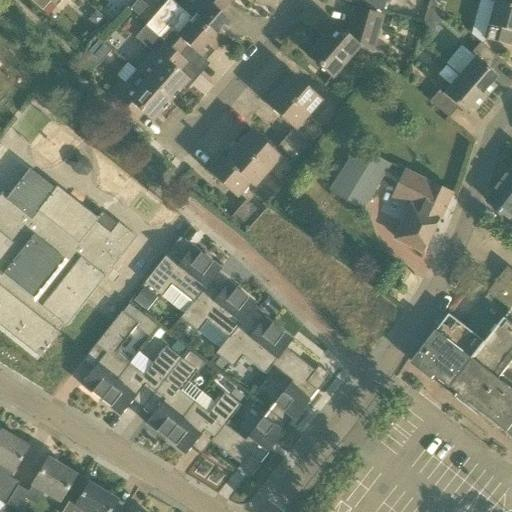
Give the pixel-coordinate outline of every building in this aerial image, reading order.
[(29,0),(42,11),(51,2),(57,7),(62,0),(29,0)] [(139,17),(148,7),(139,0),(138,0),(131,10),(139,17)] [(193,19),(170,0),(169,0),(146,26),(180,56),(189,47),(201,58),(210,47),(214,52),(221,44),(193,19)] [(231,1),(231,0),(230,0),(204,0),(208,2),(193,19),(221,44),(228,36),(223,33),(232,23),(221,13),(231,1)] [(511,0),(489,0),(494,1),(488,25),(491,26),(487,40),(510,46),(511,37),(511,6),(511,0)] [(382,16),(355,9),(347,36),(334,25),(308,56),(332,77),(358,46),(373,50),(382,16)] [(180,57),(180,56),(146,26),(136,38),(152,52),(146,59),(157,69),(147,80),(171,101),(189,80),(180,72),(188,63),(180,57)] [(459,76),(486,98),(496,86),(492,83),(497,76),(490,70),(500,59),(480,42),(471,53),(467,50),(451,68),(459,75),(459,76)] [(171,101),(147,80),(136,71),(126,83),(125,82),(109,101),(135,123),(143,114),(152,122),(171,101)] [(309,115),(322,100),(292,74),(279,89),(309,115)] [(475,111),(486,98),(459,76),(443,94),(439,90),(429,101),(449,119),(458,108),(465,114),(471,107),(475,111)] [(296,130),(309,115),(279,89),(266,104),(296,130)] [(268,173),(281,157),(251,131),(238,146),(268,173)] [(295,160),(305,147),(289,134),(279,146),(295,160)] [(360,145),(331,191),(364,211),(392,165),(360,145)] [(255,188),(268,173),(238,146),(230,155),(225,151),(219,157),(249,183),(255,188)] [(236,198),(249,183),(219,157),(207,172),(236,198)] [(117,225),(102,213),(97,218),(57,186),(55,189),(30,169),(6,200),(72,251),(34,299),(0,272),(0,260),(13,244),(0,233),(0,326),(41,358),(61,333),(57,330),(62,324),(66,326),(111,269),(136,237),(118,223),(117,225)] [(511,169),(488,201),(511,219),(511,169)] [(410,213),(397,239),(426,253),(454,193),(407,171),(394,198),(407,204),(413,207),(410,213)] [(242,226),(256,209),(246,200),(232,217),(242,226)] [(357,341),(382,306),(302,239),(279,260),(357,341)] [(193,303),(208,284),(209,285),(221,270),(192,247),(178,265),(166,256),(144,283),(184,314),(193,303)] [(499,280),(511,289),(511,269),(509,267),(499,280)] [(511,310),(511,309),(511,289),(499,280),(489,292),(511,310)] [(249,315),(256,305),(228,283),(220,293),(209,285),(208,284),(193,303),(184,314),(180,318),(198,332),(207,320),(228,338),(229,338),(248,314),(249,315)] [(101,400),(130,363),(117,352),(138,324),(122,312),(96,345),(106,353),(81,385),(101,400)] [(267,329),(249,315),(248,314),(229,338),(228,338),(216,353),(233,368),(243,356),(266,374),(273,365),(272,365),(285,348),(286,348),(292,340),(271,324),(267,329)] [(487,343),(468,328),(450,314),(420,353),(421,354),(413,363),(448,390),(447,390),(449,392),(487,343)] [(511,362),(511,322),(508,320),(489,344),(487,343),(449,392),(483,418),(508,386),(499,379),(511,362)] [(150,399),(182,359),(166,346),(144,374),(130,363),(101,400),(121,416),(140,391),(150,399)] [(315,372),(286,348),(285,348),(272,365),(273,365),(293,381),(269,411),(289,427),(317,391),(306,383),(315,372)] [(166,439),(195,402),(181,391),(197,370),(182,359),(150,399),(160,406),(146,423),(166,439)] [(511,388),(508,386),(483,418),(511,440),(511,388)] [(225,424),(226,425),(241,405),(225,393),(209,413),(195,402),(166,439),(186,455),(201,435),(210,442),(211,441),(211,442),(225,424)] [(260,463),(289,427),(269,411),(246,440),(226,425),(225,424),(211,442),(241,465),(250,454),(260,463)] [(6,505),(18,486),(20,483),(10,477),(28,447),(0,431),(0,501),(6,506),(6,505)] [(48,459),(33,486),(44,493),(60,502),(76,475),(48,459)] [(110,511),(117,501),(88,483),(75,506),(85,511),(110,511)] [(29,493),(18,486),(6,505),(6,506),(1,511),(20,511),(19,511),(29,493)]
